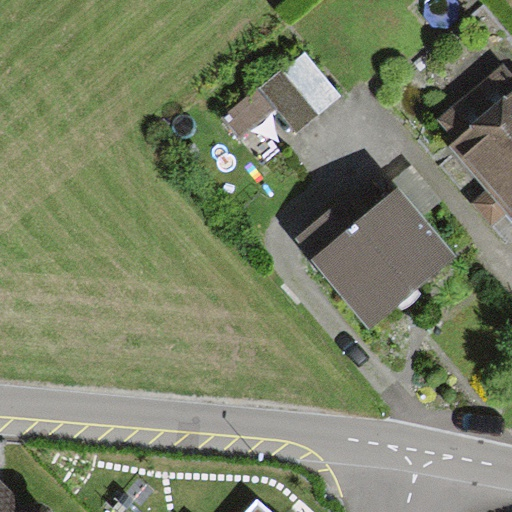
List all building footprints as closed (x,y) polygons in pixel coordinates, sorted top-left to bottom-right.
[(306,57),(226,121),(240,139),(276,109),(295,133),(339,98),(306,57)] [(442,121),(468,153),(462,163),(511,226),(511,85),(502,73),(442,121)] [(371,340),(436,275),(458,255),(397,189),(365,218),(344,195),(297,238),(317,259),(307,269),(371,340)] [(0,511),(13,511),(0,500),(0,511)] [(273,511),(258,500),(247,511),(273,511)]
